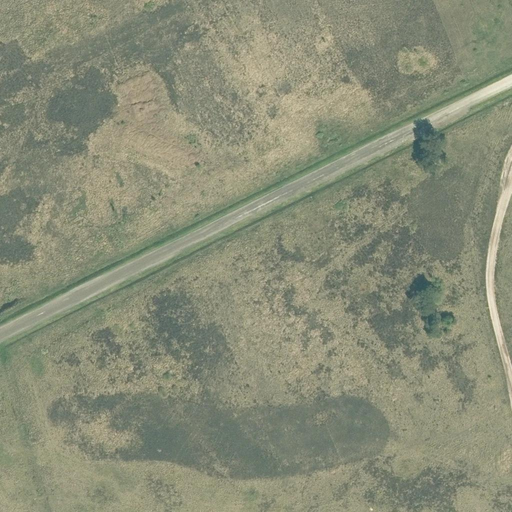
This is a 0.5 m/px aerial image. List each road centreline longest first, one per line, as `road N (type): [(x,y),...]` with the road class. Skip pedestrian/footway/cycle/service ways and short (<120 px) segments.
road 1 (track): [(0,333),(511,80)]
road 2 (track): [(511,384),(489,290),(511,165)]
